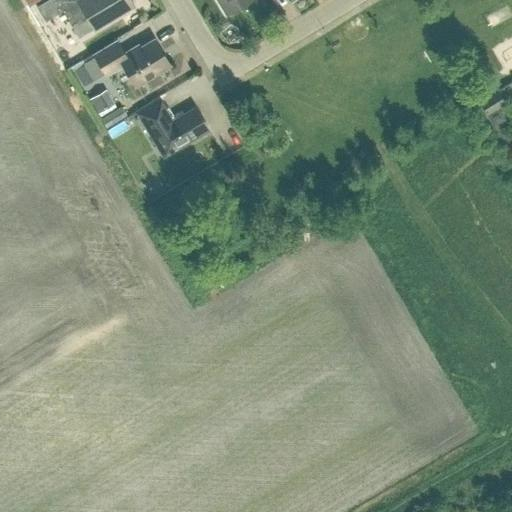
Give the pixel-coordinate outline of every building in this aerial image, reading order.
[(62,10),(68,20),(84,10),(94,27),(133,3),(131,0),(46,0),(37,6),(45,20),(62,10)] [(219,0),(227,12),(246,0),(219,0)] [(93,79),(105,72),(106,74),(123,64),(135,85),(170,64),(154,38),(125,55),(116,40),(94,54),(94,55),(83,62),(93,79)] [(487,113),(505,102),(496,88),(478,99),(487,113)] [(159,97),(136,111),(163,156),(209,129),(195,106),(184,113),(182,110),(174,115),(169,107),(166,108),(159,97)]
